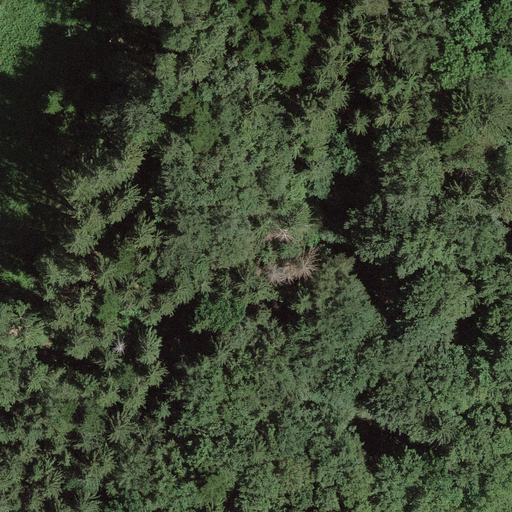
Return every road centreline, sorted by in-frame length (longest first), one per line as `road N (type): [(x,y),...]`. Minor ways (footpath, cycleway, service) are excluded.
road 1 (track): [(348,0),(113,511)]
road 2 (track): [(217,0),(0,366)]
